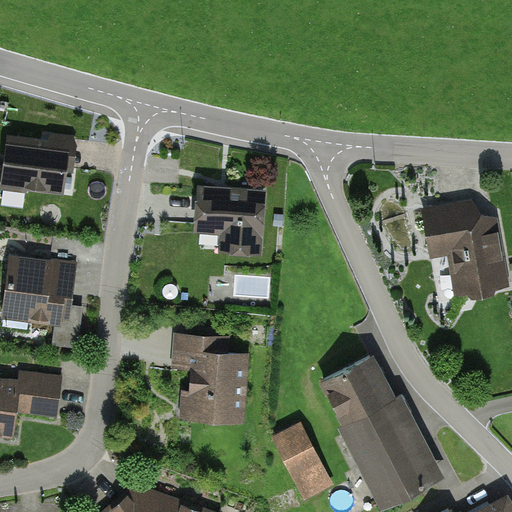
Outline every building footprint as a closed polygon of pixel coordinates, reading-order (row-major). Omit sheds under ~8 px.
[(73,145),(14,138),(8,183),(68,190),(73,145)] [(261,193),(204,189),(201,228),(225,230),(224,246),(257,248),(261,193)] [(495,199),(426,211),(435,258),(450,255),(458,298),(511,289),(495,199)] [(51,262),(12,258),(4,325),(28,328),(29,317),(58,320),(56,343),(78,345),(83,306),(58,303),(59,294),(47,292),(51,262)] [(177,365),(190,365),(187,417),(249,420),(252,354),(227,352),(228,336),(179,333),(177,365)] [(441,477),(375,355),(324,383),(390,505),(441,477)] [(63,384),(0,375),(0,436),(15,438),(19,409),(59,414),(63,384)] [(337,482),(304,423),(274,439),(306,499),(337,482)] [(206,511),(141,490),(113,511),(206,511)] [(511,511),(511,500),(510,496),(480,511),(453,511),(453,510),(449,511),(511,511)]
